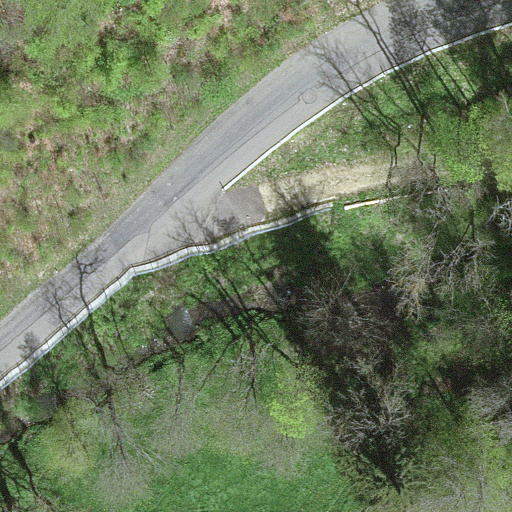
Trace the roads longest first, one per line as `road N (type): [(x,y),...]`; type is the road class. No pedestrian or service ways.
road 1 (tertiary): [(470,0),(337,67),(231,148),(0,350)]
road 2 (track): [(128,238),(286,195),(511,157)]
